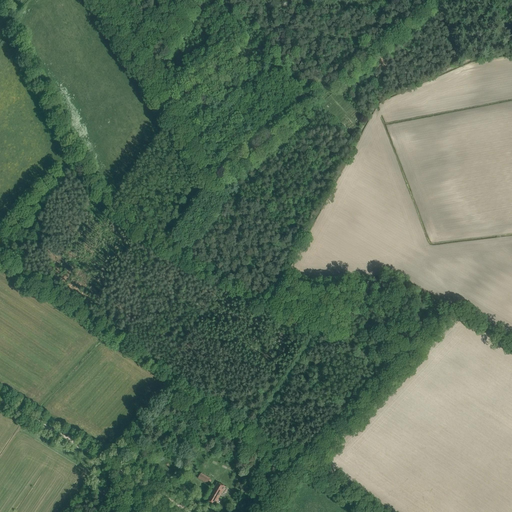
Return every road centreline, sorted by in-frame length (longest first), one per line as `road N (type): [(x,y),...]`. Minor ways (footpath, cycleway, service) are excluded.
road 1 (track): [(263,511),(453,306)]
road 2 (track): [(191,511),(0,398)]
